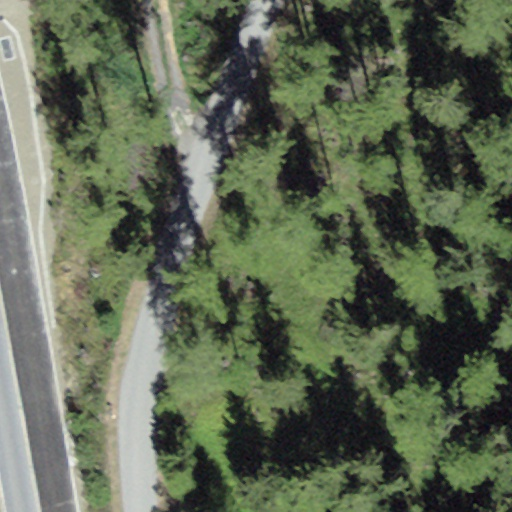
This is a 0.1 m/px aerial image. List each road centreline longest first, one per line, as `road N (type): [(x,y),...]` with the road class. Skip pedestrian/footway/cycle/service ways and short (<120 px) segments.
road 1 (unclassified): [(260,0),(157,312),(138,402),(142,511)]
road 2 (primary): [(0,295),(38,511)]
road 3 (track): [(201,170),(152,0)]
